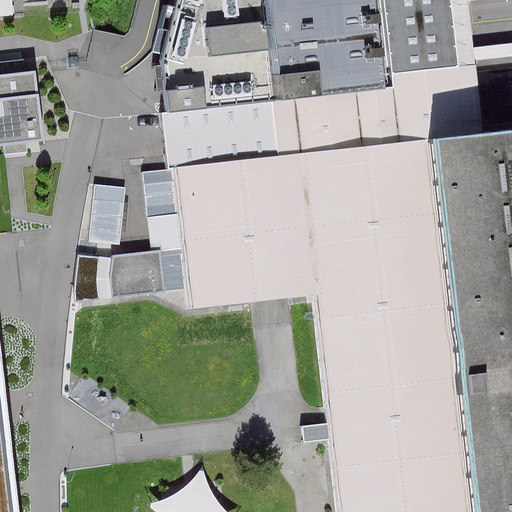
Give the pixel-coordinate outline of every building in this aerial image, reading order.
[(0,0),(0,17),(14,17),(12,0),(0,0)] [(161,113),(168,169),(141,172),(150,252),(113,256),(112,260),(80,256),(76,287),(77,302),(188,290),(190,310),(314,296),(329,425),(303,428),(305,443),(330,440),(338,511),(511,511),(511,131),(483,135),(467,0),(178,0),(162,63),(168,112),(161,113)] [(0,75),(0,147),(3,147),(4,155),(27,153),(26,144),(44,142),(36,71),(0,75)] [(126,189),(95,185),(89,243),(120,246),(126,189)] [(238,316),(179,323),(182,349),(242,342),(238,316)] [(0,511),(13,511),(0,394),(0,511)] [(204,471),(200,471),(197,476),(188,485),(175,495),(161,501),(152,503),(151,508),(155,511),(226,511),(218,502),(209,486),(204,471)]
